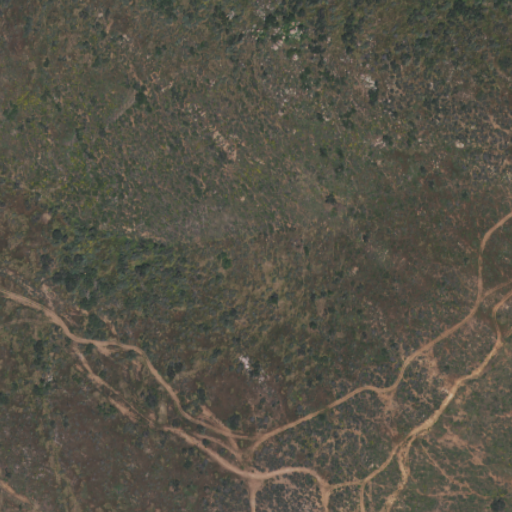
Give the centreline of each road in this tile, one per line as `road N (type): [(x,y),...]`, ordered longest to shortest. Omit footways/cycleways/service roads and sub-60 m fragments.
road 1 (track): [(261,478),(209,443),(145,419),(56,311),(0,293)]
road 2 (track): [(261,478),(232,424),(134,356),(112,313),(56,311)]
road 3 (track): [(384,511),(406,483),(411,439),(434,427),(459,379),(487,370),(511,341)]
road 4 (track): [(257,511),(261,478),(311,471),(329,484),(331,511)]
